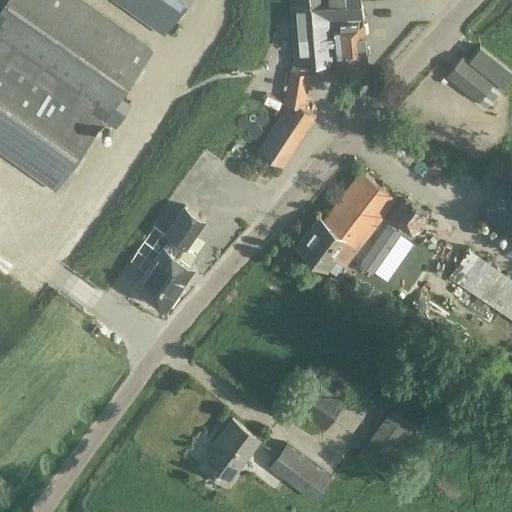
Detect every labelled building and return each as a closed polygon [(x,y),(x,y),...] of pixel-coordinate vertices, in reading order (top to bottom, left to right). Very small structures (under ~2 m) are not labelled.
[(119,98),(152,51),(163,35),(112,0),(6,0),(0,9),(0,153),(54,191),(103,120),(115,128),(130,106),(119,98)] [(112,0),(163,35),(187,0),(112,0)] [(362,1),(290,8),(295,65),(367,60),(362,1)] [(448,74),(479,100),(487,107),(502,88),(511,75),(511,69),(481,46),(470,60),(462,55),(448,74)] [(259,151),(282,166),(317,115),(305,107),(310,74),(290,71),(285,104),(290,105),(259,151)] [(442,165),(436,159),(430,166),(436,171),(442,165)] [(511,169),(482,218),(511,236),(511,169)] [(335,256),(345,265),(396,199),(362,172),(325,221),(319,217),(296,247),(325,269),(335,256)] [(165,246),(164,245),(137,285),(140,287),(138,289),(149,297),(151,295),(166,305),(169,302),(171,303),(179,292),(176,291),(185,279),(183,277),(191,265),(193,267),(194,266),(178,255),(185,245),(186,245),(205,218),(185,204),(166,232),(172,236),(165,246)] [(388,221),(361,260),(373,269),(401,230),(388,221)] [(298,407),(326,426),(345,396),(318,379),(298,407)] [(389,411),(360,456),(389,476),(420,431),(389,411)] [(218,448),(203,467),(228,485),(260,441),(233,420),(214,445),(218,448)] [(332,478),(287,445),(270,468),(316,501),(332,478)]
